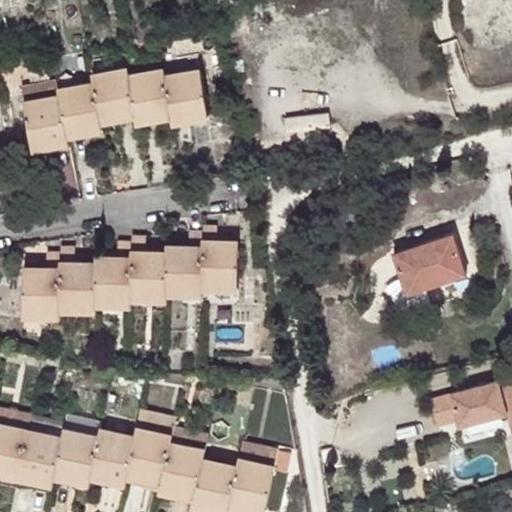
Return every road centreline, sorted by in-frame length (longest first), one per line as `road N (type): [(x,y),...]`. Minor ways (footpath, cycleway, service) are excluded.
road 1 (residential): [(511,133),(304,184),(282,200),(273,221),(319,511)]
road 2 (residential): [(0,231),(232,186)]
